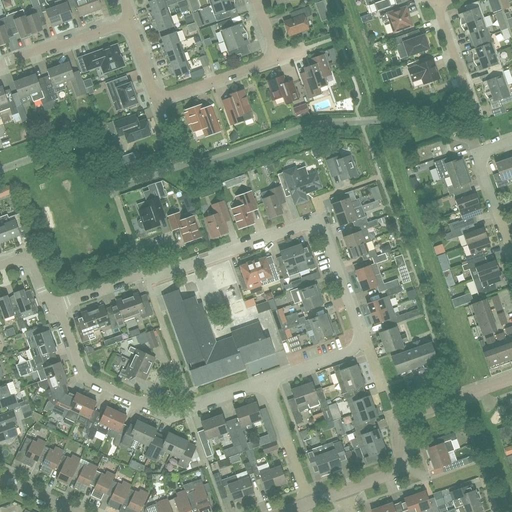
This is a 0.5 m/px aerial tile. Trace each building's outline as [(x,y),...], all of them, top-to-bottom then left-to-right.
[(59,0),(54,2),(56,7),(56,6),(62,23),(73,19),(67,4),(71,3),(70,0),(59,0)] [(70,0),(71,3),(75,2),(80,16),(91,13),(86,0),(70,0)] [(98,0),(86,0),(91,13),(101,9),(98,0)] [(149,13),(168,6),(166,1),(165,0),(153,0),(148,2),(150,7),(147,8),(149,13)] [(226,12),(236,8),(235,4),(235,2),(234,0),(226,0),(211,6),(216,22),(228,18),(226,12)] [(374,0),(375,3),(368,6),(371,13),(396,4),(394,0),(374,0)] [(186,1),(178,3),(182,12),(189,10),(186,1)] [(484,17),(478,1),(467,5),(469,11),(458,15),(460,20),(460,22),(460,24),(460,26),(484,17)] [(25,16),(32,34),(42,30),(38,18),(43,16),(40,5),(29,9),(31,15),(26,17),(25,16)] [(52,27),(62,23),(56,6),(56,7),(46,10),(52,27)] [(168,6),(149,13),(150,13),(153,22),(152,23),(171,16),(168,6)] [(304,18),(312,15),(309,7),(296,11),(298,17),(284,22),(289,36),(308,29),(304,18)] [(382,22),(389,19),(393,32),(412,26),(406,7),(380,16),(382,22)] [(23,9),(6,15),(11,28),(10,26),(16,24),(21,39),(32,35),(32,34),(25,16),(23,9)] [(193,14),(195,20),(201,17),(199,12),(193,14)] [(371,13),(360,17),(362,23),(373,19),(371,13)] [(0,45),(9,42),(5,30),(11,28),(6,15),(7,17),(0,19),(0,45)] [(171,16),(152,23),(154,28),(157,26),(159,32),(175,26),(171,16)] [(489,34),(490,34),(484,17),(460,26),(462,29),(464,31),(466,36),(468,35),(470,42),(489,35),(489,34)] [(217,24),(220,31),(224,41),(247,33),(246,31),(244,29),(243,28),(241,23),(231,27),(228,20),(217,24)] [(161,48),(180,42),(177,32),(161,37),(163,43),(160,44),(161,48)] [(247,33),(224,41),(229,58),(240,54),(238,48),(249,44),(247,40),(247,38),(247,36),(247,34),(247,33)] [(404,43),(408,56),(429,49),(426,43),(428,42),(426,36),(424,36),(424,35),(409,40),(407,34),(394,39),(396,45),(404,43)] [(473,61),(496,53),(491,37),(490,37),(489,35),(470,42),(473,49),(471,50),(473,55),(473,57),(473,59),(473,61)] [(180,42),(161,48),(162,49),(163,48),(166,58),(184,52),(180,42)] [(88,70),(101,65),(104,73),(124,66),(117,45),(83,57),(88,70)] [(184,52),(166,58),(169,67),(168,68),(187,61),(184,52)] [(489,67),(491,73),(502,69),(496,53),(473,61),(474,63),(475,65),(477,66),(478,71),(489,67)] [(199,57),(202,67),(203,67),(209,65),(206,55),(205,55),(201,57),(199,57)] [(306,73),(301,75),(309,98),(321,94),(319,88),(327,85),(324,78),(331,75),(324,55),(312,59),(314,65),(305,68),(306,73)] [(408,69),(412,81),(422,78),(424,84),(439,79),(433,60),(417,65),(418,66),(417,66),(417,64),(411,67),(411,68),(408,69)] [(187,61),(168,68),(170,73),(173,72),(175,77),(191,71),(187,61)] [(64,82),(75,78),(69,62),(58,66),(64,82)] [(66,89),(64,82),(58,66),(47,70),(53,86),(55,93),(66,89)] [(508,85),(502,69),(491,73),(493,78),(482,82),(484,87),(484,89),(484,91),(484,93),(508,85)] [(33,102),(41,99),(42,104),(51,101),(47,88),(41,90),(36,74),(25,78),(30,94),(33,102)] [(292,81),(286,83),(283,76),(280,77),(279,76),(274,77),(274,79),(269,81),(272,91),(269,92),(272,101),(283,96),(286,103),(298,99),(292,81)] [(25,78),(14,82),(19,98),(30,94),(25,78)] [(81,79),(71,83),(77,97),(87,93),(81,79)] [(138,103),(131,83),(120,87),(117,79),(106,83),(110,97),(118,94),(124,108),(128,107),(129,109),(137,106),(136,104),(138,103)] [(488,98),(490,103),(500,99),(502,105),(511,101),(511,96),(508,85),(484,93),(485,95),(487,97),(488,98)] [(2,86),(0,87),(0,111),(10,108),(12,115),(11,116),(14,123),(21,121),(17,108),(13,98),(7,101),(2,86)] [(47,88),(51,101),(57,99),(55,93),(53,86),(47,88)] [(231,125),(243,120),(244,122),(253,118),(250,111),(243,90),(229,95),(230,98),(223,100),(231,125)] [(73,101),(64,103),(66,109),(75,106),(73,101)] [(202,109),(201,105),(187,110),(188,113),(185,113),(189,124),(191,123),(194,131),(203,128),(206,136),(219,131),(210,106),(202,109)] [(306,105),(299,107),(302,115),(309,113),(306,105)] [(22,122),(28,120),(22,106),(17,108),(21,121),(22,122)] [(128,142),(150,134),(148,129),(149,127),(148,123),(146,122),(145,120),(138,123),(135,115),(114,123),(119,136),(125,134),(128,142)] [(126,155),(119,158),(122,166),(129,163),(126,155)] [(342,180),(357,175),(354,168),(355,166),(354,162),(352,162),(350,156),(344,158),(343,157),(341,156),(327,161),(333,177),(339,175),(342,180)] [(449,176),(450,176),(466,170),(462,158),(449,163),(447,158),(433,163),(440,179),(449,176)] [(497,188),(503,186),(509,184),(507,179),(511,177),(511,171),(508,160),(496,164),(499,173),(493,175),(497,188)] [(265,166),(267,171),(268,174),(275,172),(272,164),(265,166)] [(304,194),(321,188),(316,173),(299,179),(295,168),(278,174),(282,186),(288,184),(295,204),(307,200),(304,194)] [(466,170),(450,176),(453,186),(447,188),(450,195),(461,191),(459,187),(471,182),(466,170)] [(269,191),(261,193),(263,199),(269,218),(282,213),(279,205),(285,203),(283,199),(279,187),(269,191)] [(356,200),(353,191),(340,195),(342,201),(331,204),(335,215),(361,206),(359,199),(356,200)] [(253,224),(249,212),(255,210),(253,205),(249,192),(238,196),(241,206),(232,209),(239,229),(253,224)] [(455,200),(459,211),(479,203),(475,193),(455,200)] [(138,211),(141,219),(140,220),(137,222),(137,224),(139,227),(140,229),(143,229),(145,228),(145,230),(159,225),(158,221),(164,218),(157,198),(146,202),(149,207),(138,211)] [(224,223),(229,221),(223,201),(212,205),(215,214),(205,218),(212,238),(227,232),(224,223)] [(479,203),(459,211),(462,221),(483,214),(479,203)] [(356,227),(367,223),(368,222),(362,206),(361,206),(335,215),(339,227),(353,222),(354,227),(356,227)] [(18,229),(24,227),(19,213),(8,217),(10,222),(5,224),(2,216),(10,239),(20,235),(18,229)] [(185,242),(200,237),(192,216),(191,217),(190,214),(184,216),(184,219),(181,220),(178,213),(168,216),(173,230),(180,227),(185,242)] [(2,216),(0,216),(0,242),(10,239),(2,216)] [(377,219),(368,222),(367,223),(369,228),(379,225),(377,219)] [(463,235),(467,245),(487,238),(483,227),(463,235)] [(343,237),(347,248),(371,240),(367,229),(343,237)] [(459,229),(455,231),(444,235),(446,241),(461,235),(459,229)] [(491,248),(487,238),(467,245),(471,255),(465,257),(467,264),(473,261),(480,259),(478,253),(491,248)] [(371,240),(347,248),(351,259),(361,256),(363,261),(370,259),(370,258),(377,256),(371,240)] [(309,269),(309,270),(315,268),(311,257),(307,246),(301,248),(300,245),(290,248),(296,265),(298,272),(309,269)] [(279,268),(283,280),(289,278),(288,276),(298,272),(296,265),(290,248),(280,252),(285,266),(279,268)] [(377,256),(370,258),(370,259),(372,258),(374,264),(355,271),(358,281),(380,274),(376,264),(387,260),(385,253),(377,256)] [(259,280),(266,278),(268,283),(274,281),(273,279),(278,277),(274,266),(268,268),(265,257),(252,262),(259,280)] [(469,270),(473,280),(499,270),(495,260),(475,267),(473,261),(467,264),(461,266),(463,272),(469,270)] [(243,277),(238,279),(242,290),(247,288),(248,290),(261,286),(259,281),(259,280),(252,262),(240,266),(243,277)] [(499,270),(473,280),(479,295),(489,292),(487,286),(502,280),(502,279),(504,278),(502,271),(499,271),(499,270)] [(311,281),(319,278),(317,273),(317,272),(309,275),(311,281)] [(383,284),(380,274),(358,281),(362,292),(377,286),(379,292),(385,290),(399,285),(397,279),(383,284)] [(315,285),(314,284),(298,290),(298,288),(290,291),(294,304),(302,301),(318,295),(320,294),(317,284),(315,285)] [(402,291),(399,285),(385,290),(387,296),(366,304),(370,314),(392,306),(389,299),(393,298),(392,295),(402,291)] [(39,313),(34,299),(28,301),(24,289),(13,293),(18,305),(23,318),(39,313)] [(187,364),(189,363),(192,370),(189,371),(195,386),(245,369),(243,364),(274,353),(269,337),(264,339),(258,322),(231,332),(232,337),(215,343),(201,303),(197,304),(194,296),(182,301),(178,290),(162,295),(187,364)] [(142,319),(153,315),(149,302),(143,304),(142,303),(138,293),(127,297),(134,316),(140,314),(142,319)] [(320,294),(318,295),(302,301),(304,307),(300,308),(301,312),(322,305),(324,304),(320,294)] [(18,305),(12,307),(7,295),(0,297),(0,306),(4,319),(15,315),(20,329),(26,327),(23,318),(18,305)] [(123,320),(134,316),(127,297),(116,301),(117,303),(111,306),(114,315),(118,327),(125,325),(123,320)] [(480,337),(497,331),(485,300),(468,306),(480,337)] [(258,313),(270,309),(267,302),(255,306),(258,313)] [(503,309),(500,302),(494,304),(496,312),(503,309)] [(103,305),(92,309),(99,329),(110,325),(112,329),(118,327),(114,315),(109,316),(107,315),(105,309),(103,305)] [(394,313),(392,306),(370,314),(374,325),(391,318),(393,324),(409,319),(407,312),(399,315),(398,312),(394,313)] [(93,331),(99,329),(92,309),(81,313),(82,315),(74,318),(82,342),(84,341),(95,337),(93,331)] [(277,310),(271,312),(278,331),(279,332),(285,330),(289,329),(301,325),(299,318),(297,313),(285,317),(281,318),(278,309),(277,310)] [(508,323),(503,312),(497,314),(501,325),(508,323)] [(325,314),(303,322),(304,327),(310,325),(312,330),(329,324),(331,323),(327,313),(325,314)] [(329,324),(312,330),(314,336),(310,337),(313,345),(319,343),(317,340),(332,334),(334,333),(331,323),(329,324)] [(29,348),(29,349),(52,340),(49,330),(41,333),(39,327),(24,332),(30,348),(29,348)] [(399,348),(403,346),(401,342),(407,340),(405,334),(399,336),(396,327),(379,333),(379,335),(376,336),(380,348),(384,347),(386,353),(399,348)] [(158,346),(152,331),(146,333),(151,348),(158,346)] [(498,341),(505,338),(503,332),(496,335),(498,341)] [(288,339),(291,347),(300,344),(297,336),(292,337),(288,339)] [(488,345),(495,342),(493,336),(485,339),(488,345)] [(29,360),(31,366),(43,362),(41,356),(56,351),(52,340),(29,349),(32,359),(29,360)] [(424,368),(428,367),(420,346),(421,346),(419,340),(413,343),(415,348),(411,350),(417,367),(423,365),(424,368)] [(511,342),(483,353),(489,370),(511,361),(511,342)] [(435,364),(434,361),(437,360),(430,343),(421,346),(420,346),(428,367),(435,364)] [(134,354),(131,360),(150,369),(155,358),(136,349),(130,346),(128,351),(134,354)] [(399,348),(401,353),(408,374),(412,372),(411,369),(417,367),(411,350),(407,351),(405,346),(403,346),(399,348)] [(401,376),(408,374),(401,353),(391,357),(397,374),(399,373),(401,376)] [(150,369),(131,360),(126,371),(122,369),(119,375),(131,380),(133,376),(135,375),(145,380),(150,369)] [(45,367),(43,362),(31,366),(31,367),(28,368),(30,373),(37,370),(40,381),(64,373),(60,362),(45,367)] [(359,366),(357,366),(356,365),(344,369),(343,363),(332,367),(338,383),(360,375),(360,374),(361,373),(359,366)] [(40,381),(37,382),(39,388),(45,389),(49,400),(54,405),(68,391),(65,384),(67,383),(64,373),(40,381)] [(352,390),(364,386),(363,385),(365,383),(363,377),(360,377),(360,375),(338,383),(344,399),(354,396),(352,390)] [(319,404),(318,399),(312,383),(301,386),(309,408),(319,404)] [(10,396),(6,384),(0,386),(0,409),(17,403),(14,394),(10,396)] [(296,424),(303,422),(299,412),(309,408),(301,386),(291,390),(298,409),(291,411),(296,424)] [(68,391),(54,405),(68,411),(65,418),(75,422),(75,421),(79,413),(86,397),(76,393),(75,395),(68,391)] [(352,415),(357,413),(373,407),(369,396),(358,400),(356,395),(354,396),(346,399),(348,404),(352,415)] [(20,407),(28,404),(25,396),(21,397),(23,402),(19,403),(20,407)] [(86,397),(79,413),(89,418),(96,402),(86,397)] [(251,423),(262,419),(255,402),(245,406),(251,423)] [(489,414),(496,412),(493,402),(487,403),(489,414)] [(27,408),(30,417),(36,415),(33,406),(27,408)] [(106,406),(99,422),(94,420),(93,423),(86,438),(92,440),(97,430),(106,434),(109,427),(117,411),(106,406)] [(251,423),(245,406),(235,410),(242,431),(247,429),(245,425),(251,423)] [(328,407),(321,410),(322,412),(323,415),(326,422),(332,420),(328,407)] [(355,431),(354,432),(363,428),(367,427),(366,422),(377,418),(377,417),(378,415),(376,409),(374,409),(373,407),(357,413),(359,418),(351,421),(355,431)] [(17,426),(12,411),(0,415),(0,440),(5,439),(5,442),(7,442),(11,441),(12,439),(11,437),(17,435),(15,428),(16,427),(17,426)] [(117,411),(109,427),(119,432),(127,416),(117,411)] [(222,415),(211,418),(219,439),(223,438),(222,434),(228,432),(224,422),(222,415)] [(215,444),(220,442),(211,418),(210,419),(208,417),(203,419),(203,422),(201,422),(207,439),(213,437),(215,444)] [(134,439),(139,442),(147,425),(146,425),(147,424),(147,423),(139,419),(138,420),(137,421),(137,420),(135,423),(130,421),(123,436),(120,444),(119,444),(118,447),(126,451),(129,444),(131,445),(134,439)] [(86,438),(93,423),(87,420),(82,431),(83,436),(86,438)] [(271,442),(277,440),(270,420),(264,422),(271,442)] [(147,425),(139,442),(145,444),(143,448),(144,451),(146,452),(145,456),(150,458),(156,445),(159,439),(154,436),(157,430),(156,429),(157,428),(156,427),(149,424),(148,424),(147,425)] [(363,428),(354,432),(359,448),(365,446),(381,440),(377,429),(365,434),(363,428)] [(240,445),(236,435),(235,432),(229,434),(233,448),(240,445)] [(242,452),(249,450),(243,432),(236,435),(240,445),(242,452)] [(451,440),(456,438),(454,432),(443,436),(445,442),(443,443),(426,449),(430,459),(447,453),(454,450),(451,440)] [(159,439),(156,445),(150,458),(155,461),(158,455),(163,457),(165,451),(171,454),(178,437),(168,433),(164,441),(159,439)] [(119,444),(120,444),(123,436),(118,434),(113,445),(118,447),(119,444)] [(171,454),(172,455),(180,458),(177,464),(186,468),(189,460),(199,457),(195,447),(194,447),(196,450),(186,446),(188,442),(178,437),(171,454)] [(36,442),(26,438),(20,452),(26,455),(22,463),(32,468),(35,461),(37,462),(38,460),(44,446),(46,443),(38,439),(36,442)] [(365,446),(359,448),(365,465),(386,457),(384,451),(385,451),(381,440),(365,446)] [(275,441),(273,442),(262,446),(264,453),(278,449),(275,441)] [(206,457),(212,455),(207,442),(201,444),(206,457)] [(340,442),(328,446),(327,444),(321,446),(324,453),(331,472),(342,468),(340,465),(348,463),(340,442)] [(55,468),(61,455),(63,451),(55,447),(53,451),(44,446),(38,460),(43,463),(39,471),(49,476),(52,469),(54,470),(55,468)] [(324,453),(321,446),(316,448),(317,450),(306,454),(310,464),(314,475),(319,473),(320,476),(331,472),(324,453)] [(450,464),(447,453),(430,459),(434,469),(450,464)] [(79,463),(80,459),(72,455),(70,459),(61,455),(55,468),(60,471),(56,479),(66,484),(69,477),(71,478),(72,476),(79,463)] [(469,463),(467,457),(453,462),(455,468),(469,463)] [(243,464),(246,471),(235,475),(238,481),(244,498),(254,494),(247,475),(253,473),(250,466),(249,462),(243,464)] [(250,466),(249,462),(250,466),(253,473),(254,475),(259,473),(265,490),(275,486),(269,470),(267,463),(257,466),(256,464),(250,466)] [(89,485),(96,471),(97,467),(89,463),(87,467),(79,463),(72,476),(77,479),(73,487),(83,492),(87,485),(89,486),(89,485)] [(280,466),(269,470),(275,486),(286,483),(280,466)] [(112,481),(115,475),(106,471),(105,475),(96,471),(89,485),(94,487),(90,496),(100,500),(104,493),(105,494),(106,495),(112,481)] [(221,480),(218,473),(212,475),(217,488),(222,487),(227,485),(233,501),(244,498),(238,481),(235,475),(221,480)] [(185,491),(191,509),(197,507),(198,511),(209,511),(210,511),(207,504),(209,504),(206,493),(211,491),(208,483),(203,485),(201,479),(192,482),(194,488),(185,491)] [(122,504),(123,503),(129,489),(131,485),(123,481),(121,485),(112,481),(106,495),(111,497),(107,505),(117,510),(120,503),(122,504)] [(462,488),(449,492),(451,498),(455,508),(457,507),(479,500),(478,499),(480,498),(478,492),(476,492),(475,490),(473,490),(471,484),(462,488)] [(129,489),(123,503),(128,505),(124,511),(136,511),(137,511),(138,511),(139,511),(148,493),(140,489),(138,493),(129,489)] [(168,501),(171,511),(189,511),(190,511),(192,510),(191,509),(185,491),(184,490),(176,494),(177,497),(168,501)] [(431,510),(425,491),(414,495),(420,511),(438,511),(437,508),(431,510)] [(420,511),(414,495),(404,499),(405,501),(399,503),(401,511),(420,511)] [(144,511),(171,511),(168,501),(167,499),(158,502),(160,506),(157,507),(156,504),(146,507),(144,511)] [(479,500),(457,507),(458,511),(482,511),(482,510),(479,500)] [(395,511),(392,503),(381,507),(383,511),(395,511)]
